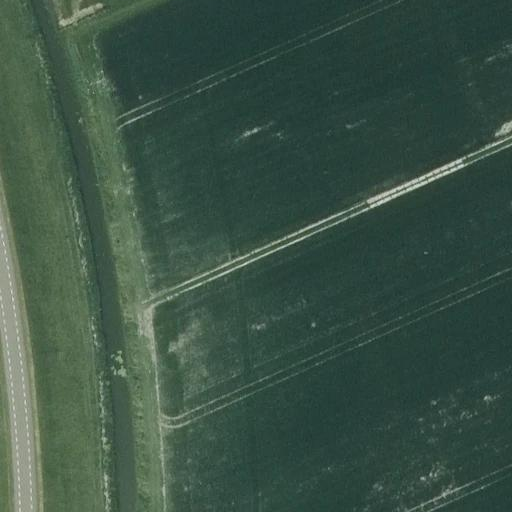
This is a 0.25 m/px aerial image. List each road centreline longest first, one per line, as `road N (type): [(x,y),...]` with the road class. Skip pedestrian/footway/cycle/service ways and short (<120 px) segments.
road 1 (track): [(161,297),(511,140)]
road 2 (unclassified): [(0,248),(29,511)]
